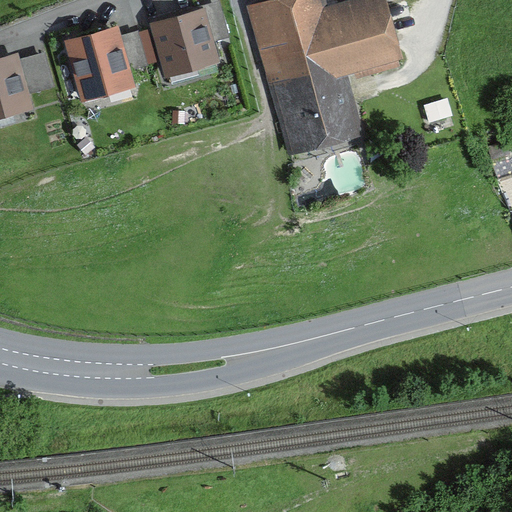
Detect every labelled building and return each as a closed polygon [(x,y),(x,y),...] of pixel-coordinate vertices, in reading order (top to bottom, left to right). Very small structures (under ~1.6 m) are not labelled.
[(383,5),(320,23),(314,0),(278,0),(251,8),(290,146),(350,129),(334,70),(396,53),(383,5)] [(168,72),(214,59),(201,12),(155,25),(168,72)] [(142,22),(122,29),(133,63),(153,56),(142,22)] [(84,96),(130,83),(115,30),(69,43),(84,96)] [(0,113),(27,105),(14,57),(0,61),(0,113)] [(489,147),(493,156),(506,152),(502,142),(489,147)]
